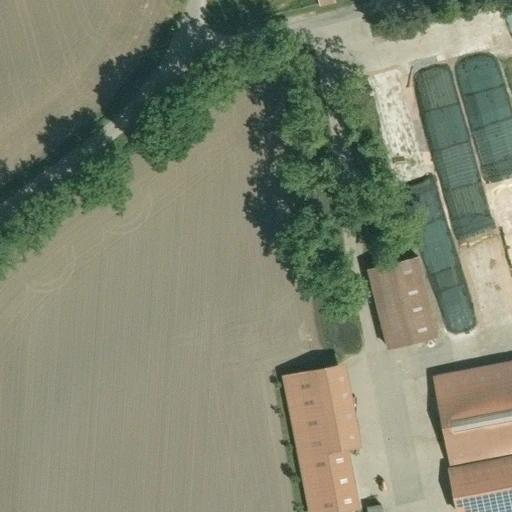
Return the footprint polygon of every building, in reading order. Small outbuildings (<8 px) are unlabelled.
[(511,203),(501,206),(510,258),(511,257),(511,203)] [(444,336),(424,253),(406,258),(374,266),(394,348),(444,336)] [(511,511),(511,357),(434,373),(460,511),(472,511),(479,511),(511,511)] [(355,449),(386,442),(377,394),(370,396),(345,401),(355,449)] [(386,442),(355,449),(367,508),(384,505),(405,500),(393,441),(386,442)]
